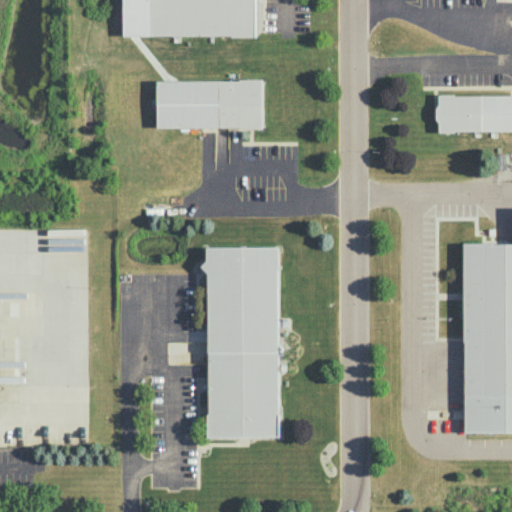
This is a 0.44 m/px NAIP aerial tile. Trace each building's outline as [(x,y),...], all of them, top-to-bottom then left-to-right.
[(123,35),(123,0),(255,0),(255,36),(232,36),(232,34),(123,35)] [(157,126),(157,80),(262,79),(262,127),(239,128),(239,126),(157,126)] [(438,131),(438,93),(454,93),(454,95),(511,95),(511,130),(454,130),(454,131),(438,131)] [(464,431),(511,431),(511,243),(464,243),(464,431)] [(278,246),(279,436),(207,436),(206,247),(278,246)]
